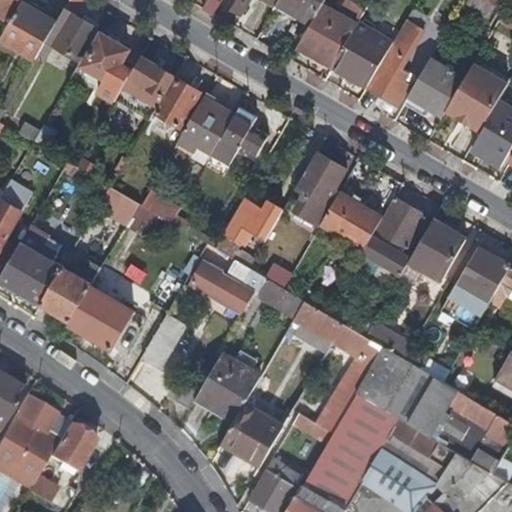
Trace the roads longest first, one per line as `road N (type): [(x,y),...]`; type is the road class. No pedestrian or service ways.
road 1 (residential): [(144,0),(511,216)]
road 2 (residential): [(214,511),(162,440),(0,326)]
